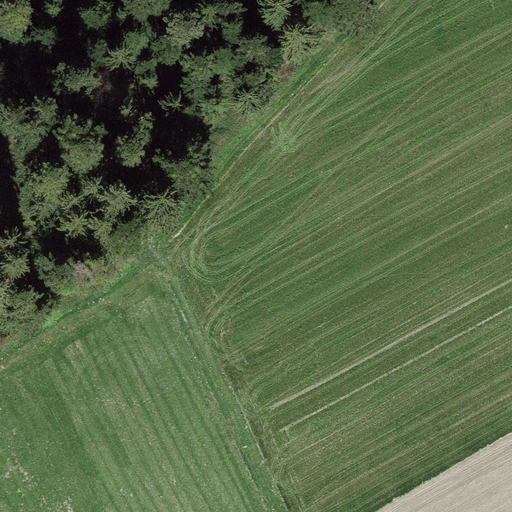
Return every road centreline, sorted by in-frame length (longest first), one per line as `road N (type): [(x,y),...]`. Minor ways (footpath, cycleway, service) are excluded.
road 1 (track): [(276,511),(148,229),(156,130),(193,0)]
road 2 (track): [(148,229),(0,214)]
